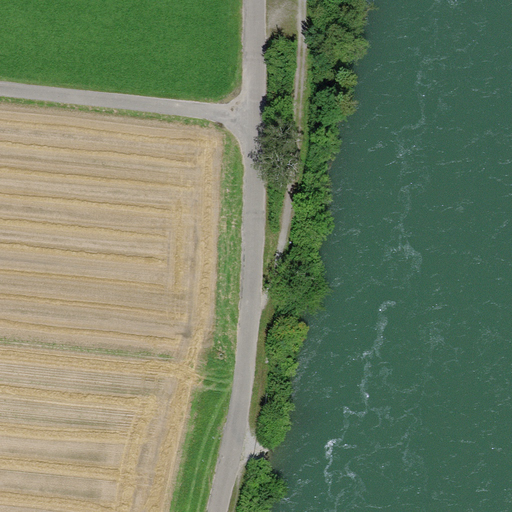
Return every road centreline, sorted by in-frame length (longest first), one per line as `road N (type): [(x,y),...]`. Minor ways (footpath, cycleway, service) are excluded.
road 1 (track): [(254,0),(248,330),(218,511)]
road 2 (track): [(0,96),(253,123)]
